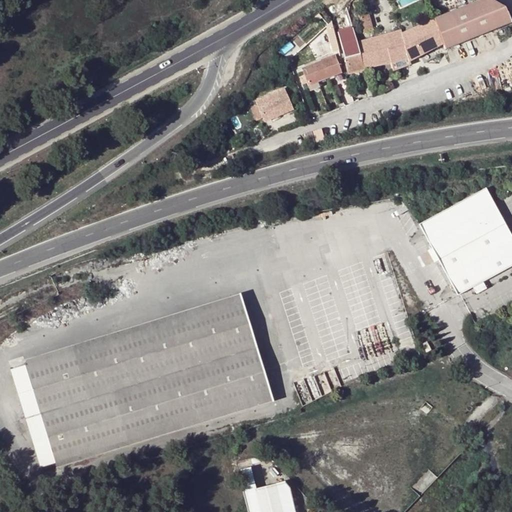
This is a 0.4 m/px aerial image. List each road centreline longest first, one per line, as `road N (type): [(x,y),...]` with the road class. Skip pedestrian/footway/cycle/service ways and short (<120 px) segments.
road 1 (motorway): [(0,268),(286,171),(511,129)]
road 2 (motorway): [(0,239),(174,124),(211,79),(234,30)]
road 3 (secondary): [(234,30),(0,159)]
